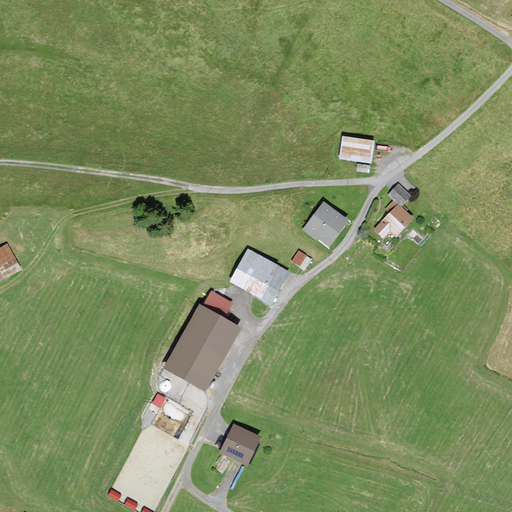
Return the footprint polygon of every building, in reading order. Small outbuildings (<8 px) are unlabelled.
[(373,143),(344,138),(341,158),(370,163),(373,143)] [(410,197),(398,186),(390,195),(402,206),(410,197)] [(396,236),(411,219),(393,202),(385,210),(390,215),(375,230),(383,238),(390,230),(396,236)] [(346,222),(325,205),(304,231),(316,240),(319,237),(328,245),(346,222)] [(0,281),(20,270),(7,247),(0,251),(0,281)] [(288,274),(248,252),(231,283),(270,305),(288,274)] [(311,260),(299,253),(293,262),(305,270),(311,260)] [(226,313),(233,301),(211,288),(204,301),(226,313)] [(239,331),(202,310),(168,369),(205,390),(239,331)] [(258,438),(236,427),(222,453),(245,465),(258,438)]
